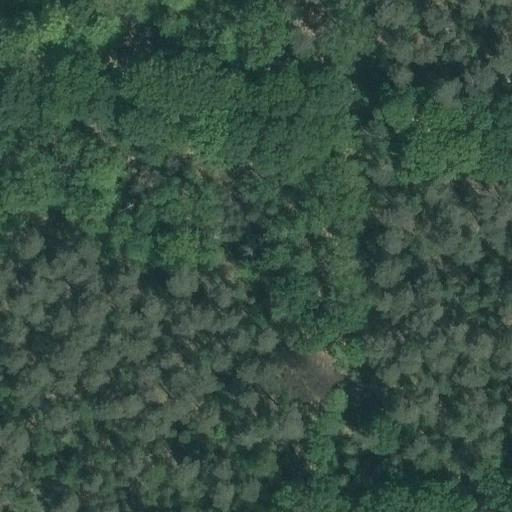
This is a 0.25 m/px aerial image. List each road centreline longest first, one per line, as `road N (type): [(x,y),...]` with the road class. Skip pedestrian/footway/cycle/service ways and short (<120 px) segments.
road 1 (track): [(0,78),(511,132)]
road 2 (track): [(511,487),(388,511)]
